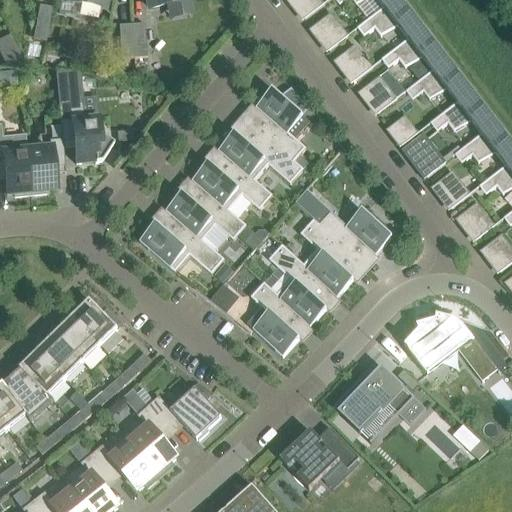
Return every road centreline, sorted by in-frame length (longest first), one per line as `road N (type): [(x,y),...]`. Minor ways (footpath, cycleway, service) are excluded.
road 1 (residential): [(443,283),(435,233),(274,24)]
road 2 (residential): [(82,243),(274,24)]
road 3 (unclassified): [(286,410),(82,243)]
road 4 (residential): [(443,283),(396,300),(286,410)]
road 5 (residential): [(286,410),(177,511)]
